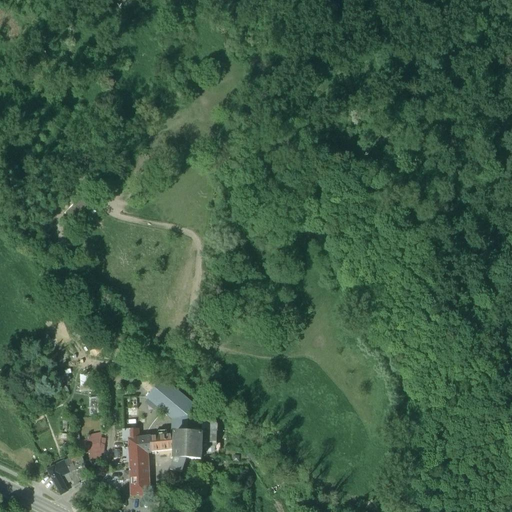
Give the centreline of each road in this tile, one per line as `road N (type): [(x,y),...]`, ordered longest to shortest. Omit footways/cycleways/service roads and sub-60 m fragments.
road 1 (track): [(130,183),(108,207),(119,217),(197,240),(182,360),(77,360)]
road 2 (track): [(511,232),(403,58)]
road 3 (residential): [(57,511),(105,471),(109,386)]
